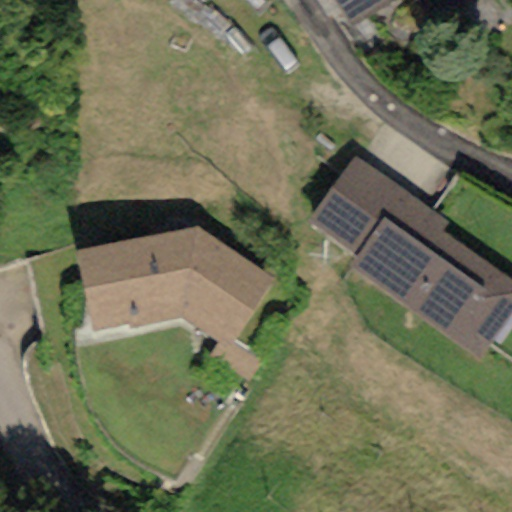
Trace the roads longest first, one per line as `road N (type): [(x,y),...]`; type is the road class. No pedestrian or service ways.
road 1 (residential): [(511,186),(373,97),(299,0)]
road 2 (residential): [(74,511),(0,403)]
